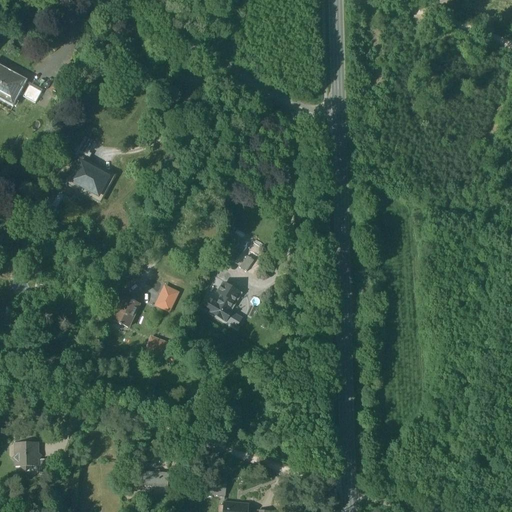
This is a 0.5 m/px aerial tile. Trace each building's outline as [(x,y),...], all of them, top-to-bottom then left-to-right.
[(27,81),(0,66),(0,100),(13,107),(27,81)] [(41,93),(29,86),(23,98),(35,104),(41,93)] [(90,152),(95,141),(84,136),(79,147),(90,152)] [(91,154),(79,147),(74,156),(80,159),(87,163),(91,154)] [(87,163),(80,159),(67,183),(99,201),(113,177),(87,163)] [(245,272),(257,255),(251,252),(240,268),(245,272)] [(170,313),(179,291),(161,284),(153,306),(170,313)] [(223,294),(215,308),(212,307),(209,313),(225,322),(230,313),(227,312),(234,300),(223,294)] [(124,297),(113,321),(119,324),(119,325),(121,326),(121,325),(128,328),(139,304),(124,297)] [(171,346),(157,341),(154,349),(149,347),(147,353),(169,361),(173,363),(175,356),(169,353),(171,346)] [(37,443),(17,444),(17,454),(12,459),(17,465),(17,468),(20,468),(26,473),(31,468),(37,467),(37,461),(41,457),(37,454),(37,443)] [(53,460),(41,460),(41,471),(43,473),(53,473),(53,460)] [(151,475),(139,474),(138,486),(167,489),(168,474),(151,473),(151,475)] [(226,484),(203,482),(202,495),(225,496),(226,484)]
